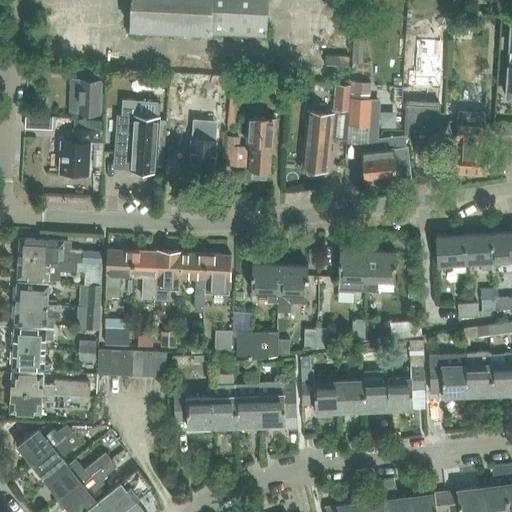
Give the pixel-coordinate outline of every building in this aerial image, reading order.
[(131,0),(130,28),(211,32),(211,33),(266,36),(268,0),(131,0)] [(352,62),(363,63),(365,22),(353,22),(352,62)] [(447,57),(438,57),(433,56),(432,78),(446,79),(447,57)] [(68,112),(101,113),(105,113),(105,91),(102,91),(102,79),(102,75),(93,74),(80,74),(79,78),(69,78),(68,112)] [(243,94),(244,81),(230,80),(229,93),(243,94)] [(372,99),(370,98),(371,83),(371,81),(350,80),(350,97),(347,125),(346,142),(369,144),(370,127),(372,99)] [(348,83),(332,83),(331,106),(347,107),(348,83)] [(408,88),(406,129),(406,133),(438,134),(439,90),(408,88)] [(307,110),(305,129),(301,168),(328,170),(331,141),(332,111),(307,110)] [(183,111),(170,111),(169,119),(183,120),(183,111)] [(456,161),(455,173),(486,175),(487,163),(487,150),(477,150),(477,142),(483,142),(483,132),(483,129),(483,123),(483,122),(484,113),(458,111),(457,121),(457,129),(456,161)] [(24,127),(52,128),(53,114),(25,113),(24,127)] [(274,154),(276,129),(277,116),(255,115),(255,117),(248,117),(247,141),(251,141),(249,170),(269,171),(271,153),(274,154)] [(117,117),(114,152),(130,153),(129,169),(131,169),(130,172),(142,173),(142,170),(153,171),(156,171),(156,168),(158,141),(159,120),(153,120),(120,117),(117,117)] [(205,127),(192,126),(189,170),(213,172),(216,128),(217,118),(206,117),(205,127)] [(88,174),(90,142),(102,143),(103,120),(78,119),(77,128),(73,128),(72,140),(61,140),(60,173),(88,174)] [(226,165),(246,166),(247,146),(239,145),(240,136),(227,136),(226,165)] [(407,147),(362,151),(365,183),(410,178),(407,147)] [(489,262),(494,262),(511,260),(511,230),(487,232),(489,262)] [(464,264),(481,263),(484,262),(489,262),(487,232),(462,233),(464,264)] [(437,266),(464,264),(462,233),(435,235),(437,266)] [(19,238),(18,258),(77,261),(77,262),(81,262),(82,249),(63,248),(62,240),(19,238)] [(132,275),(133,250),(108,249),(105,297),(120,298),(122,275),(132,275)] [(340,249),(338,279),(339,289),(367,291),(367,280),(366,280),(368,250),(340,249)] [(92,250),(91,263),(99,263),(100,263),(101,251),(92,250)] [(156,277),(157,251),(133,250),(132,275),(143,276),(142,298),(155,298),(156,277)] [(180,278),(182,252),(182,251),(157,250),(157,251),(156,277),(155,298),(168,299),(169,292),(180,292),(180,278)] [(366,280),(367,280),(367,291),(378,292),(378,291),(393,291),(394,282),(396,251),(368,250),(366,280)] [(180,278),(196,279),(194,311),(204,311),(205,293),(206,279),(205,279),(206,253),(182,252),(180,278)] [(206,253),(205,279),(206,279),(205,293),(216,294),(229,294),(231,254),(206,253)] [(77,272),(85,272),(84,278),(85,278),(85,283),(85,285),(99,285),(99,284),(100,263),(99,263),(91,263),(86,263),(81,262),(77,262),(77,261),(18,258),(17,278),(60,280),(61,271),(77,272)] [(251,292),(279,293),(280,263),(252,262),(251,292)] [(280,263),(279,293),(278,312),(291,312),(291,302),(306,302),(308,264),(280,263)] [(17,283),(16,302),(48,304),(49,284),(17,283)] [(85,285),(85,283),(79,283),(79,304),(101,305),(102,284),(99,284),(99,285),(85,285)] [(480,288),(480,302),(481,310),(494,310),(493,288),(480,288)] [(15,322),(47,324),(54,325),(54,319),(60,319),(60,305),(48,304),(16,302),(15,322)] [(237,356),(239,356),(257,357),(268,355),(277,353),(278,338),(278,330),(250,329),(251,302),(234,302),(233,336),(238,337),(237,356)] [(478,314),(478,312),(481,311),(481,310),(480,302),(477,302),(458,304),(459,315),(478,314)] [(86,329),(99,329),(100,306),(88,307),(86,329)] [(390,323),(378,322),(378,319),(364,320),(364,339),(377,339),(384,340),(390,341),(390,337),(421,334),(420,319),(389,321),(390,323)] [(352,339),(364,339),(364,320),(353,320),(352,339)] [(128,345),(129,328),(130,321),(120,321),(120,328),(106,327),(106,345),(128,345)] [(511,321),(489,325),(489,336),(511,332),(511,321)] [(489,336),(489,325),(464,328),(466,339),(489,336)] [(14,327),(13,347),(46,349),(47,335),(54,335),(54,329),(14,327)] [(317,348),(330,348),(331,328),(318,328),(317,348)] [(160,347),(176,347),(177,331),(160,330),(160,347)] [(216,330),(215,350),(221,350),(220,360),(231,361),(232,331),(216,330)] [(138,346),(152,346),(153,336),(139,335),(138,346)] [(80,338),(79,351),(95,351),(96,339),(80,338)] [(289,339),(278,338),(277,353),(289,353),(289,339)] [(410,355),(412,377),(412,390),(424,390),(423,353),(423,338),(411,339),(412,355),(410,355)] [(362,343),(362,344),(362,358),(374,356),(374,353),(386,350),(384,340),(362,343)] [(191,351),(202,351),(202,342),(191,343),(191,351)] [(336,347),(337,350),(338,358),(351,355),(349,345),(336,347)] [(46,349),(13,347),(12,367),(52,369),(52,364),(45,363),(46,349)] [(99,349),(98,374),(166,377),(167,352),(99,349)] [(465,352),(466,364),(467,395),(491,394),(490,363),(490,351),(487,351),(486,349),(475,350),(475,352),(465,352)] [(95,351),(79,351),(79,359),(95,360),(95,351)] [(505,362),(490,363),(491,394),(511,393),(511,353),(505,354),(505,362)] [(301,356),(301,370),(311,369),(310,355),(301,356)] [(258,369),(256,358),(244,360),(245,371),(258,369)] [(467,395),(466,364),(429,365),(431,388),(443,387),(443,396),(467,395)] [(12,372),(11,392),(43,393),(89,396),(90,382),(55,380),(54,384),(44,383),(44,374),(12,372)] [(412,377),(386,378),(388,409),(413,408),(412,390),(412,377)] [(386,378),(362,379),(363,410),(388,409),(386,378)] [(362,379),(338,380),(339,411),(363,410),(362,379)] [(259,381),(259,383),(261,425),(285,424),(284,407),(297,406),(296,381),(283,382),(283,380),(259,381)] [(339,411),(338,380),(302,382),(302,405),(314,404),(315,411),(339,411)] [(259,383),(234,384),(235,395),(236,426),(261,425),(259,383)] [(211,384),(211,395),(212,427),(236,426),(235,395),(234,384),(211,384)] [(211,395),(188,396),(188,391),(174,392),(175,421),(187,420),(187,428),(212,427),(211,395)] [(43,393),(11,392),(10,411),(42,413),(43,402),(53,402),(53,407),(88,409),(89,396),(43,393)] [(16,445),(31,464),(54,446),(54,445),(72,431),(73,431),(67,424),(57,431),(54,428),(45,435),(39,427),(16,445)] [(377,439),(376,429),(368,429),(368,440),(377,439)] [(31,464),(46,482),(68,464),(62,456),(81,441),(73,431),(72,431),(54,445),(54,446),(31,464)] [(46,482),(61,500),(111,459),(106,452),(77,475),(68,464),(46,482)] [(70,511),(82,511),(97,500),(89,489),(117,466),(111,459),(61,500),(70,511)] [(511,462),(503,464),(505,477),(511,476),(511,462)] [(505,477),(503,464),(493,465),(493,479),(505,477)] [(137,468),(120,482),(112,489),(105,494),(97,500),(82,511),(145,511),(136,500),(152,487),(137,468)] [(393,478),(383,479),(385,492),(397,490),(393,478)] [(385,492),(383,479),(373,481),(373,494),(385,492)] [(509,511),(506,483),(481,486),(484,511),(509,511)] [(484,511),(481,486),(446,491),(448,511),(484,511)] [(448,511),(446,491),(410,496),(411,511),(448,511)] [(411,511),(410,496),(386,499),(387,511),(411,511)] [(387,511),(386,499),(362,502),(362,511),(387,511)] [(362,511),(362,502),(325,506),(325,511),(362,511)]
